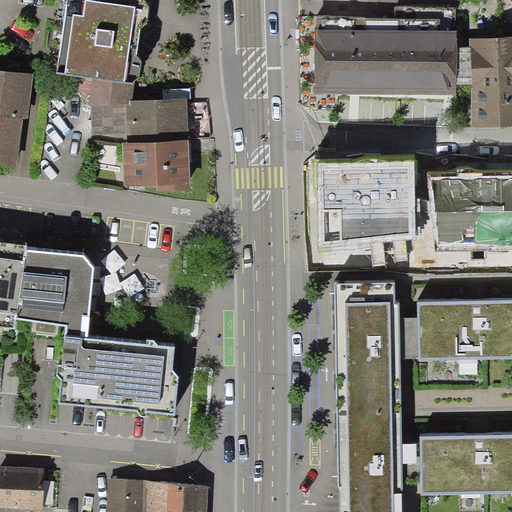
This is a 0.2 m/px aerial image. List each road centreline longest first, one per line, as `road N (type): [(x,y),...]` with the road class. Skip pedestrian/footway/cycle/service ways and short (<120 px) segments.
road 1 (primary): [(243,219),(244,511)]
road 2 (primary): [(277,511),(276,221)]
road 3 (residential): [(0,185),(243,219)]
road 4 (residential): [(511,140),(277,133)]
road 5 (residential): [(0,433),(134,454)]
road 6 (primary): [(277,133),(272,0)]
road 7 (primary): [(227,0),(240,132)]
